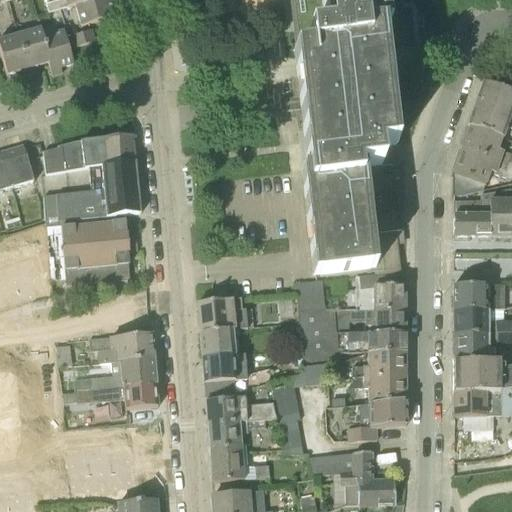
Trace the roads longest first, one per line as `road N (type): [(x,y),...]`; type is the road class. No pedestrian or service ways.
road 1 (residential): [(424,511),(435,168),(446,115),(481,33)]
road 2 (residential): [(194,511),(159,84)]
road 3 (residential): [(0,117),(96,90),(159,84)]
